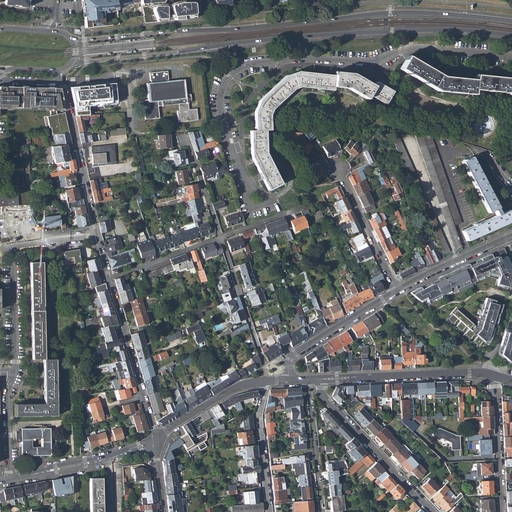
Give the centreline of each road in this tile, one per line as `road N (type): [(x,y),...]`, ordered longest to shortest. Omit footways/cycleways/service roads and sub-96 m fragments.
road 1 (primary): [(71,63),(391,30),(511,34)]
road 2 (primary): [(511,20),(390,11),(71,38)]
road 3 (residential): [(511,57),(412,48),(371,63),(244,67),(224,84),(221,101),(243,186)]
road 4 (residential): [(320,378),(322,394),(432,511)]
road 5 (residential): [(320,378),(494,373)]
road 6 (residential): [(96,235),(59,70)]
road 7 (residential): [(154,441),(109,278)]
road 8 (residential): [(266,380),(220,237)]
road 9 (residential): [(396,290),(290,356),(289,379)]
road 10 (residential): [(502,511),(494,373)]
road 11 (residential): [(396,290),(338,170)]
road 12 (residential): [(308,379),(322,511)]
road 13 (residential): [(266,380),(259,426),(269,511)]
road 14 (residential): [(154,441),(224,393),(266,380)]
road 15 (residential): [(12,246),(13,371)]
